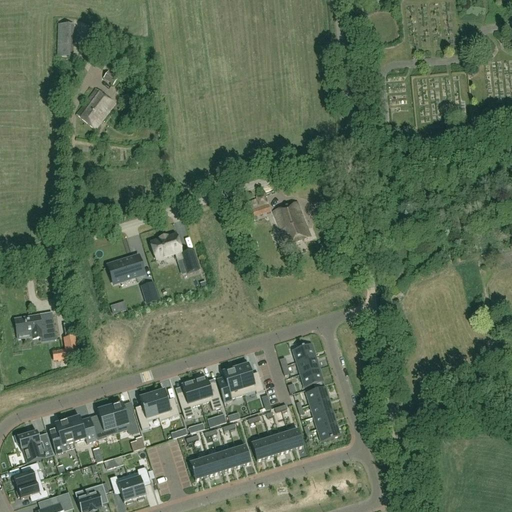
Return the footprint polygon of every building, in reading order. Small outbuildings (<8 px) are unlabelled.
[(256,199),(257,200),(247,203),(252,219),(271,212),(265,196),(256,199)] [(298,204),(274,212),(287,248),(311,239),(298,204)] [(175,255),(177,263),(183,261),(181,255),(176,236),(167,239),(167,238),(159,240),(159,241),(151,244),(156,261),(175,255)] [(193,251),(181,255),(183,261),(187,274),(199,270),(193,251)] [(138,257),(108,267),(113,286),(144,276),(138,257)] [(158,301),(153,284),(141,288),(147,305),(158,301)] [(39,318),(15,321),(17,336),(32,333),(33,340),(42,339),(42,342),(55,340),(55,342),(56,341),(53,324),(40,326),(39,318)] [(66,351),(62,352),(53,354),(54,362),(63,360),(78,358),(74,338),(64,339),(66,351)] [(316,358),(312,346),(302,349),(306,361),(316,358)] [(292,352),(296,364),(306,361),(302,349),(292,352)] [(310,373),(320,370),(316,358),(306,361),(310,373)] [(300,376),(310,373),(306,361),(296,364),(300,376)] [(241,368),(236,370),(244,397),(255,393),(256,395),(264,393),(259,378),(253,380),(251,376),(248,364),(240,367),(241,368)] [(225,388),(219,389),(224,405),(232,403),(231,400),(244,397),(236,370),(230,372),(229,370),(222,372),(224,379),(226,386),(225,388)] [(314,386),(323,383),(320,370),(310,373),(314,386)] [(310,373),(300,376),(304,389),(314,386),(310,373)] [(196,382),(194,383),(201,406),(210,403),(213,412),(223,408),(215,384),(209,386),(208,383),(206,379),(204,380),(203,378),(195,380),(196,382)] [(192,409),(201,406),(194,383),(192,384),(191,382),(183,384),(184,386),(181,387),(184,394),(177,396),(185,420),(195,417),(192,409)] [(325,388),(306,394),(309,407),(329,401),(325,388)] [(156,395),(152,396),(160,422),(179,417),(175,403),(168,405),(164,392),(163,392),(162,391),(155,393),(156,395)] [(142,410),(136,412),(142,432),(150,429),(148,423),(159,419),(159,423),(160,422),(152,396),(148,397),(147,395),(140,398),(140,399),(139,400),(142,410)] [(329,401),(309,407),(313,419),(333,413),(329,401)] [(110,409),(118,435),(127,432),(128,435),(130,436),(132,437),(139,435),(132,412),(127,413),(124,412),(122,405),(121,402),(113,405),(114,407),(110,409)] [(118,435),(110,409),(105,410),(105,408),(96,410),(99,419),(98,422),(91,424),(97,442),(107,439),(106,438),(118,435)] [(333,413),(313,419),(317,431),(337,425),(333,413)] [(218,427),(226,425),(223,417),(216,420),(218,427)] [(73,418),(66,420),(74,445),(86,441),(87,445),(97,442),(91,424),(90,419),(89,420),(90,421),(81,424),(81,422),(79,418),(74,420),(73,418)] [(55,430),(48,432),(56,456),(66,453),(64,448),(74,445),(66,420),(59,422),(59,424),(54,426),(55,428),(55,430)] [(317,431),(321,444),(340,437),(337,425),(317,431)] [(188,429),(190,435),(197,433),(195,427),(188,429)] [(173,441),(187,437),(185,431),(172,435),(173,441)] [(303,449),(298,431),(288,434),(294,452),(303,449)] [(25,435),(15,438),(17,446),(19,446),(21,452),(23,451),(27,466),(33,464),(54,457),(48,438),(39,441),(37,433),(25,437),(25,435)] [(294,452),(288,434),(279,437),(284,455),(294,452)] [(284,455),(279,437),(270,440),(275,458),(284,455)] [(275,458),(270,440),(261,443),(266,460),(275,458)] [(261,443),(251,446),(256,463),(266,460),(261,443)] [(245,448),(236,451),(241,468),(251,465),(245,448)] [(236,451),(226,453),(232,471),(241,468),(236,451)] [(226,453),(217,456),(223,474),(232,471),(226,453)] [(223,474),(217,456),(208,459),(214,477),(223,474)] [(113,461),(115,469),(124,466),(121,458),(113,461)] [(208,459),(199,462),(204,480),(214,477),(208,459)] [(204,480),(199,462),(189,465),(195,483),(204,480)] [(14,482),(12,482),(15,489),(16,488),(17,490),(40,483),(37,472),(40,471),(37,465),(25,469),(27,475),(13,479),(14,482)] [(138,474),(127,478),(135,501),(137,500),(138,502),(144,500),(143,498),(146,498),(141,484),(149,481),(146,469),(137,472),(138,474)] [(116,478),(110,480),(113,492),(119,490),(124,504),(126,504),(127,506),(133,504),(133,502),(135,501),(127,478),(117,481),(116,478)] [(18,493),(16,493),(18,500),(20,499),(21,501),(34,497),(36,503),(48,499),(46,492),(44,493),(40,483),(17,490),(18,493)] [(104,506),(108,504),(103,486),(85,492),(87,498),(77,501),(80,511),(95,511),(96,511),(103,509),(102,506),(104,506)] [(62,511),(61,506),(71,503),(68,495),(51,500),(54,508),(40,511),(62,511)]
